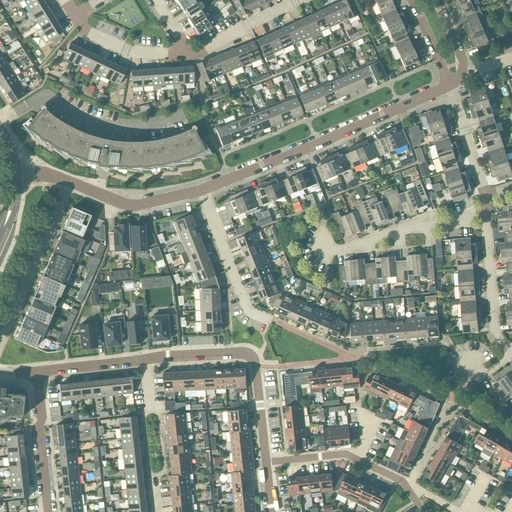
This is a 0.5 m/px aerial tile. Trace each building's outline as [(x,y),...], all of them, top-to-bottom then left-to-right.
[(47,6),(43,0),(36,0),(27,5),(30,11),(26,13),(28,17),(47,6)] [(181,0),(178,2),(183,10),(199,0),(181,0)] [(205,8),(200,0),(199,0),(183,10),(188,18),(205,8)] [(249,12),(243,0),(232,0),(240,16),(249,12)] [(243,0),(249,12),(259,7),(255,0),(243,0)] [(344,0),(340,2),(348,19),(357,15),(350,0),(344,0)] [(396,0),(378,0),(375,2),(381,16),(395,10),(393,4),(398,3),(396,0)] [(467,17),(481,11),(479,5),(476,6),(473,0),(460,0),(454,3),(459,14),(464,12),(467,17)] [(340,2),(331,6),(339,24),(348,19),(340,2)] [(52,15),(47,6),(28,17),(30,20),(34,18),(38,23),(52,15)] [(331,6),(321,10),(329,28),(339,24),(331,6)] [(231,7),(226,10),(230,16),(235,13),(231,7)] [(210,16),(205,8),(188,18),(193,27),(210,16)] [(320,32),(329,28),(321,10),(312,15),(320,32)] [(381,16),(388,30),(406,22),(402,13),(398,15),(395,10),(381,16)] [(481,11),(467,17),(469,22),(463,24),(468,36),(486,28),(481,17),(483,16),(481,11)] [(41,29),(21,41),(23,44),(39,35),(58,23),(52,15),(38,23),(41,29)] [(312,15),(303,19),(311,36),(320,32),(312,15)] [(210,16),(193,27),(199,35),(216,25),(210,16)] [(302,41),(311,36),(303,19),(294,23),(302,41)] [(388,30),(394,44),(408,38),(406,33),(410,31),(406,22),(388,30)] [(58,23),(39,35),(41,38),(45,35),(49,41),(63,32),(58,23)] [(294,23),(284,27),(292,45),(302,41),(294,23)] [(284,27),(275,32),(283,49),(292,45),(284,27)] [(481,50),(496,44),(493,38),(491,39),(486,28),(468,36),(473,47),(479,45),(481,50)] [(358,32),(354,34),(356,38),(360,36),(366,33),(364,29),(358,32)] [(275,32),(266,36),(274,53),(283,49),(275,32)] [(266,36),(256,40),(264,58),(266,62),(276,58),(274,53),(266,36)] [(394,44),(400,59),(419,50),(415,41),(410,43),(408,38),(394,44)] [(244,45),(251,63),(261,59),(254,42),(244,45)] [(80,48),(70,43),(63,59),(72,63),(80,48)] [(244,45),(235,49),(242,67),(251,63),(244,45)] [(89,52),(80,48),(72,63),(82,67),(89,52)] [(235,49),(225,53),(232,71),(242,67),(235,49)] [(400,59),(407,73),(421,67),(419,62),(423,60),(419,50),(400,59)] [(98,56),(89,52),(82,67),(91,72),(98,56)] [(232,71),(225,53),(216,57),(223,74),(232,71)] [(91,72),(100,76),(107,61),(98,56),(91,72)] [(213,78),(223,74),(216,57),(206,60),(213,78)] [(0,62),(0,74),(14,65),(12,62),(8,65),(5,59),(0,62)] [(213,78),(206,60),(196,64),(203,82),(213,78)] [(368,64),(376,82),(386,77),(378,60),(368,64)] [(117,65),(107,61),(100,76),(109,80),(117,65)] [(366,86),(376,82),(368,64),(358,69),(366,86)] [(0,74),(0,83),(1,86),(16,76),(12,71),(16,68),(17,67),(16,65),(15,66),(14,65),(0,74)] [(117,65),(109,80),(119,85),(126,70),(117,65)] [(193,66),(182,67),(183,84),(194,83),(193,66)] [(173,85),(183,84),(182,67),(172,68),(173,85)] [(163,85),(173,85),(172,68),(162,69),(163,85)] [(152,69),(142,70),(143,87),(153,86),(152,69)] [(162,69),(152,69),(153,86),(163,85),(162,69)] [(358,69),(348,73),(356,90),(366,86),(358,69)] [(143,87),(142,70),(131,71),(132,88),(143,87)] [(346,95),(352,92),(356,90),(348,73),(338,77),(346,95)] [(1,86),(7,94),(25,82),(23,79),(19,82),(16,76),(1,86)] [(336,99),(346,95),(338,77),(328,82),(336,99)] [(12,103),(14,102),(26,94),(23,88),(27,86),(25,82),(7,94),(12,103)] [(326,104),(336,99),(328,82),(318,86),(326,104)] [(316,108),(326,104),(318,86),(309,90),(316,108)] [(470,109),(490,103),(485,87),(470,92),(472,98),(467,99),(470,109)] [(316,108),(309,90),(299,95),(306,112),(316,108)] [(211,100),(220,97),(219,92),(213,94),(213,95),(209,97),(211,100)] [(286,100),(293,118),(303,114),(296,96),(286,100)] [(272,126),(282,122),(276,104),(274,100),(264,104),(265,108),(272,126)] [(282,122),(293,118),(286,100),(276,104),(282,122)] [(495,117),(490,103),(470,109),(474,119),(478,117),(480,122),(495,117)] [(252,134),(262,130),(255,112),(254,107),(244,111),(245,116),(252,134)] [(31,118),(22,124),(36,142),(38,139),(50,151),(52,148),(65,158),(67,155),(81,165),(82,161),(97,169),(98,165),(109,168),(125,173),(125,169),(142,173),(142,169),(159,171),(158,167),(175,167),(174,164),(191,162),(190,159),(212,154),(209,150),(202,140),(200,141),(193,128),(180,133),(167,138),(154,141),(140,142),(126,142),(113,141),(103,139),(90,135),(78,130),(65,124),(54,117),(43,108),(32,120),(31,118)] [(262,130),(272,126),(265,108),(255,112),(262,130)] [(430,128),(449,122),(446,112),(442,114),(440,108),(425,113),(430,128)] [(245,116),(235,120),(242,138),(252,134),(245,116)] [(480,139),(499,132),(495,117),(480,122),(481,127),(477,129),(480,139)] [(235,120),(225,124),(232,142),(242,138),(235,120)] [(430,128),(435,143),(450,138),(448,133),(453,131),(449,122),(430,128)] [(232,142),(225,124),(215,128),(222,146),(232,142)] [(386,131),(395,150),(409,144),(403,129),(398,132),(396,127),(386,131)] [(380,156),(395,150),(386,131),(377,135),(379,140),(374,142),(380,156)] [(504,147),(499,132),(480,139),(483,148),(488,147),(489,152),(504,147)] [(435,143),(439,158),(459,151),(456,142),(451,143),(450,138),(435,143)] [(358,144),(366,163),(380,156),(374,142),(369,144),(367,140),(358,144)] [(346,155),(352,168),(352,169),(366,163),(358,144),(349,148),(351,152),(346,155)] [(509,162),(504,147),(489,152),(491,157),(486,159),(489,168),(509,162)] [(439,158),(444,173),(459,168),(457,163),(462,161),(459,151),(439,158)] [(338,175),(352,169),(352,168),(346,155),(341,157),(339,152),(329,157),(338,175)] [(338,175),(329,157),(320,161),(322,165),(317,168),(323,182),(338,175)] [(511,171),(509,162),(489,168),(492,178),(497,177),(499,182),(511,177),(511,171)] [(415,166),(408,169),(411,175),(418,173),(415,166)] [(296,170),(304,189),(319,183),(313,169),(307,171),(306,167),(296,170)] [(444,173),(449,188),(469,181),(465,172),(461,173),(459,168),(444,173)] [(289,195),(304,189),(296,170),(287,174),(288,178),(283,180),(289,195)] [(275,201),(289,195),(283,180),(278,182),(277,178),(267,182),(275,201)] [(416,188),(408,191),(415,210),(424,206),(423,202),(428,200),(420,180),(414,182),(416,188)] [(469,181),(449,188),(454,203),(469,198),(467,192),(472,191),(469,181)] [(260,206),(275,201),(267,182),(258,185),(260,190),(254,192),(260,206)] [(245,212),(260,206),(254,192),(249,194),(248,189),(238,193),(245,212)] [(399,194),(397,189),(391,191),(399,211),(404,209),(406,214),(415,210),(408,191),(399,194)] [(399,211),(391,191),(385,194),(387,199),(379,202),(386,221),(395,218),(394,213),(399,211)] [(245,212),(238,193),(229,197),(230,201),(225,203),(231,218),(245,212)] [(368,200),(362,203),(370,223),(375,221),(377,225),(386,221),(379,202),(376,197),(368,200)] [(349,214),(352,220),(357,233),(366,229),(365,225),(370,223),(362,203),(356,205),(358,211),(349,214)] [(511,204),(502,206),(502,212),(497,212),(498,222),(511,221),(511,204)] [(86,226),(90,215),(72,208),(67,219),(86,227),(86,226)] [(332,214),(340,234),(346,232),(347,237),(357,233),(352,220),(349,214),(341,217),(339,212),(332,214)] [(177,232),(195,225),(191,215),(173,222),(177,232)] [(273,222),(270,215),(264,218),(267,224),(273,222)] [(267,224),(264,218),(259,220),(261,226),(267,224)] [(88,227),(86,226),(86,227),(67,219),(63,229),(83,237),(88,227)] [(504,237),(511,236),(511,221),(498,222),(499,232),(504,232),(504,237)] [(129,250),(127,225),(118,225),(118,227),(113,227),(114,234),(108,235),(109,251),(129,250)] [(199,235),(195,225),(177,232),(181,242),(199,235)] [(133,251),(146,250),(144,226),(131,226),(133,251)] [(277,235),(275,231),(274,228),(269,230),(272,237),(277,235)] [(62,230),(57,242),(79,251),(84,240),(62,230)] [(243,249),(261,242),(256,231),(239,238),(243,249)] [(181,242),(185,252),(203,245),(199,235),(181,242)] [(280,244),(277,235),(272,237),(275,246),(280,244)] [(501,253),(511,252),(511,236),(504,237),(505,243),(500,243),(501,253)] [(456,255),(477,253),(476,243),(471,244),(471,238),(455,239),(456,255)] [(75,262),(79,251),(57,242),(53,253),(75,262)] [(265,252),(261,242),(243,249),(247,259),(265,252)] [(103,252),(105,247),(99,244),(97,250),(103,252)] [(207,255),(203,245),(185,252),(180,254),(184,264),(189,262),(207,255)] [(158,246),(150,249),(156,262),(163,260),(158,246)] [(269,262),(265,252),(247,259),(251,269),(269,262)] [(507,268),(511,268),(511,252),(501,253),(502,263),(507,263),(507,268)] [(53,253),(47,266),(69,276),(75,262),(53,253)] [(456,255),(458,271),(473,269),(473,264),(478,263),(477,253),(456,255)] [(417,255),(418,275),(427,274),(428,280),(435,280),(433,258),(427,259),(427,254),(417,255)] [(211,266),(207,255),(189,262),(193,273),(211,266)] [(401,261),(403,282),(410,282),(409,276),(418,275),(417,255),(406,256),(407,260),(401,261)] [(403,282),(401,261),(396,261),(396,256),(385,257),(387,278),(396,277),(397,283),(403,282)] [(370,263),(372,285),(379,284),(378,278),(387,278),(385,257),(375,258),(376,263),(370,263)] [(372,285),(370,263),(365,264),(364,259),(354,260),(356,280),(365,280),(366,286),(372,285)] [(339,266),(341,288),(348,287),(347,281),(356,280),(354,260),(344,261),(345,266),(339,266)] [(95,271),(98,264),(92,261),(89,269),(95,271)] [(273,272),(269,262),(251,269),(255,279),(273,272)] [(65,285),(69,276),(47,266),(43,276),(65,285)] [(211,266),(193,273),(197,283),(199,282),(214,276),(215,276),(211,266)] [(504,284),(511,283),(511,268),(507,268),(508,274),(503,274),(504,284)] [(458,271),(459,286),(479,284),(479,274),(474,275),(473,269),(458,271)] [(89,284),(93,275),(87,272),(83,282),(89,284)] [(255,279),(259,289),(276,282),(273,272),(255,279)] [(60,296),(65,285),(43,276),(38,287),(60,296)] [(214,276),(199,282),(199,289),(200,300),(219,299),(218,288),(215,288),(214,276)] [(86,291),(89,284),(83,282),(80,289),(86,291)] [(282,295),(276,282),(259,289),(263,300),(268,298),(271,305),(282,295)] [(459,286),(460,299),(460,302),(476,300),(475,295),(480,294),(479,284),(459,286)] [(38,287),(33,297),(55,306),(58,307),(62,298),(60,297),(60,296),(38,287)] [(85,294),(79,292),(76,299),(81,302),(83,297),(85,294)] [(343,299),(333,294),(331,300),(340,305),(343,299)] [(282,295),(271,305),(279,309),(278,312),(288,317),(296,299),(285,295),(285,297),(282,295)] [(53,313),(55,306),(33,297),(30,306),(52,315),(53,313)] [(219,310),(219,299),(200,300),(200,311),(219,310)] [(298,321),(306,304),(296,299),(288,317),(298,321)] [(476,306),(476,300),(460,302),(462,317),(482,316),(481,305),(476,306)] [(298,321),(308,326),(315,308),(306,304),(298,321)] [(47,326),(52,315),(30,306),(25,317),(47,326)] [(144,316),(143,308),(135,309),(136,317),(144,316)] [(325,312),(315,308),(308,326),(317,330),(325,312)] [(220,320),(219,310),(200,311),(201,321),(220,320)] [(317,330),(327,334),(335,317),(325,312),(317,330)] [(69,316),(66,321),(72,324),(74,319),(75,315),(70,313),(69,316)] [(178,326),(177,314),(167,315),(151,317),(153,341),(169,339),(168,327),(178,326)] [(427,317),(428,336),(440,335),(438,316),(427,317)] [(462,317),(463,333),(479,332),(478,326),(483,326),(482,316),(462,317)] [(47,326),(25,317),(21,327),(43,336),(47,326)] [(335,317),(327,334),(338,339),(340,335),(346,338),(348,324),(345,323),(346,321),(335,317)] [(427,317),(416,318),(418,337),(428,336),(427,317)] [(118,323),(104,324),(106,346),(121,345),(119,328),(120,328),(125,328),(124,318),(118,319),(118,323)] [(407,338),(418,337),(416,318),(405,319),(407,338)] [(396,339),(407,338),(405,319),(394,320),(396,339)] [(129,344),(130,344),(131,346),(131,345),(139,344),(139,343),(141,342),(139,320),(126,322),(129,344)] [(220,320),(201,321),(201,332),(221,331),(220,320)] [(385,340),(396,339),(394,320),(384,321),(385,340)] [(384,321),(373,322),(374,341),(385,340),(384,321)] [(95,333),(99,333),(98,322),(87,324),(82,324),(82,325),(79,325),(82,349),(97,347),(95,333)] [(362,323),(364,342),(374,341),(373,322),(362,323)] [(348,324),(346,338),(352,337),(352,343),(364,342),(362,323),(348,324)] [(21,327),(15,339),(37,348),(43,336),(21,327)] [(341,369),(343,386),(343,389),(360,388),(359,371),(353,372),(352,367),(341,369)] [(216,389),(226,388),(225,369),(215,370),(216,389)] [(226,388),(236,388),(235,369),(225,369),(226,388)] [(235,369),(236,388),(247,387),(246,369),(236,369),(235,369)] [(332,387),(343,386),(341,369),(330,370),(332,387)] [(216,389),(215,370),(215,371),(205,371),(206,389),(216,389)] [(330,370),(320,371),(322,388),(332,387),(330,370)] [(175,391),(185,390),(184,371),(174,372),(175,391)] [(185,390),(195,390),(194,371),(184,371),(185,390)] [(195,390),(206,389),(205,371),(195,372),(195,371),(194,371),(195,390)] [(311,393),(322,392),(322,388),(320,371),(302,373),(302,377),(309,377),(311,393)] [(175,391),(174,372),(174,373),(164,373),(165,392),(175,391)] [(302,377),(302,373),(283,375),(284,387),(285,387),(286,395),(284,395),(286,407),(303,405),(298,405),(295,378),(302,377)] [(502,378),(511,391),(511,375),(510,377),(508,373),(502,378)] [(379,395),(386,379),(376,374),(374,378),(369,376),(367,380),(362,390),(367,393),(367,394),(377,399),(379,395)] [(120,378),(122,395),(133,393),(131,377),(120,378)] [(122,395),(120,378),(110,379),(112,396),(122,395)] [(511,396),(511,391),(502,378),(496,382),(498,385),(489,392),(503,410),(508,406),(505,401),(511,396)] [(102,397),(112,396),(110,379),(100,380),(102,397)] [(396,384),(386,379),(379,395),(389,399),(396,384)] [(92,398),(102,397),(100,380),(90,381),(92,398)] [(90,381),(80,382),(81,399),(92,398),(90,381)] [(71,400),(81,399),(80,382),(69,383),(71,400)] [(71,400),(69,383),(59,384),(61,401),(71,400)] [(389,399),(398,404),(406,388),(396,384),(389,399)] [(0,418),(9,419),(9,416),(22,417),(24,395),(4,393),(4,387),(0,386),(0,418)] [(422,396),(406,388),(398,404),(409,409),(414,397),(420,400),(422,396)] [(422,396),(420,400),(427,403),(417,423),(413,421),(429,429),(432,422),(430,422),(433,415),(434,415),(439,404),(422,396)] [(165,411),(176,410),(176,403),(175,401),(165,402),(165,411)] [(304,416),(303,405),(286,407),(287,418),(304,416)] [(229,422),(248,420),(247,410),(228,412),(229,422)] [(167,425),(186,423),(185,413),(166,415),(167,425)] [(474,428),(477,424),(461,415),(455,425),(455,426),(452,432),(450,431),(446,437),(458,443),(469,425),(474,428)] [(120,429),(137,427),(135,416),(119,418),(120,429)] [(287,418),(288,429),(305,427),(304,416),(287,418)] [(229,422),(231,432),(249,430),(248,420),(229,422)] [(413,421),(408,431),(424,438),(429,429),(413,421)] [(57,435),(74,434),(73,423),(56,425),(57,435)] [(167,425),(168,435),(187,433),(186,423),(167,425)] [(492,433),(477,424),(474,428),(480,431),(474,443),(484,448),(492,433)] [(138,437),(137,427),(120,429),(121,439),(138,437)] [(288,429),(289,440),(306,438),(305,427),(288,429)] [(337,428),(339,446),(350,444),(348,427),(337,428)] [(339,446),(337,428),(326,430),(328,447),(339,446)] [(424,438),(408,431),(404,429),(399,438),(419,448),(424,438)] [(231,432),(232,442),(251,440),(249,430),(231,432)] [(188,443),(187,433),(168,435),(169,445),(188,443)] [(502,439),(492,433),(484,448),(481,452),(491,458),(493,454),(502,439)] [(75,444),(74,434),(57,435),(58,446),(75,444)] [(7,447),(23,445),(22,435),(6,436),(7,447)] [(139,447),(138,437),(121,439),(122,449),(139,447)] [(462,446),(458,443),(446,437),(441,447),(456,455),(457,456),(462,446)] [(306,438),(289,440),(290,451),(308,449),(306,438)] [(415,458),(419,448),(399,438),(395,448),(415,458)] [(511,444),(502,439),(493,454),(502,459),(511,444)] [(232,442),(233,452),(252,450),(251,440),(232,442)] [(189,453),(188,443),(169,445),(171,455),(189,453)] [(58,446),(59,456),(76,454),(75,444),(58,446)] [(502,459),(511,464),(511,444),(502,459)] [(25,455),(23,445),(7,447),(8,457),(25,455)] [(122,449),(123,459),(140,457),(139,447),(122,449)] [(451,464),(456,455),(441,447),(436,456),(451,464)] [(415,458),(395,448),(386,467),(398,473),(399,469),(402,464),(410,468),(415,458)] [(233,452),(234,462),(253,460),(252,450),(233,452)] [(191,463),(189,453),(171,455),(172,465),(191,463)] [(59,456),(60,466),(77,464),(76,454),(59,456)] [(8,457),(9,467),(26,465),(25,455),(8,457)] [(436,456),(430,465),(445,474),(449,476),(455,467),(451,464),(436,456)] [(141,467),(140,457),(123,459),(124,469),(141,467)] [(234,462),(235,472),(235,473),(251,471),(254,471),(253,460),(234,462)] [(192,474),(191,463),(172,465),(173,475),(170,476),(192,474)] [(60,466),(62,476),(78,474),(77,464),(60,466)] [(9,467),(10,477),(27,476),(26,465),(9,467)] [(445,474),(430,465),(425,475),(432,479),(429,484),(440,490),(443,485),(440,483),(445,474)] [(142,478),(141,467),(124,469),(125,479),(142,478)] [(252,481),(251,471),(235,473),(235,472),(232,473),(233,483),(252,481)] [(62,476),(63,486),(79,484),(78,474),(62,476)] [(170,476),(171,486),(190,484),(189,474),(192,474),(170,476)] [(322,492),(339,490),(345,478),(341,476),(332,477),(331,474),(320,475),(322,492)] [(311,493),(322,492),(320,475),(309,476),(311,493)] [(349,495),(352,490),(357,480),(346,475),(345,478),(339,490),(337,494),(347,499),(349,495)] [(28,486),(27,476),(10,477),(11,488),(28,486)] [(300,495),(311,493),(309,476),(298,477),(300,495)] [(287,479),(289,496),(300,495),(298,477),(287,479)] [(143,488),(142,478),(125,479),(126,490),(143,488)] [(357,480),(352,490),(349,495),(347,499),(357,504),(359,500),(366,484),(357,480)] [(253,491),(252,481),(233,483),(234,493),(253,491)] [(63,486),(64,496),(81,495),(79,484),(63,486)] [(191,494),(190,484),(171,486),(172,496),(191,494)] [(376,489),(366,484),(359,500),(357,504),(367,509),(369,505),(376,489)] [(28,486),(11,488),(12,498),(29,496),(28,486)] [(144,498),(143,488),(126,490),(128,500),(144,498)] [(376,489),(369,505),(367,509),(373,511),(380,511),(386,500),(384,499),(386,494),(376,489)] [(234,493),(235,503),(254,501),(253,491),(234,493)] [(172,496),(173,506),(192,504),(191,494),(172,496)] [(64,496),(65,506),(82,505),(81,495),(64,496)] [(145,508),(144,498),(128,500),(129,510),(145,508)] [(235,503),(236,511),(249,511),(255,511),(254,501),(235,503)]
